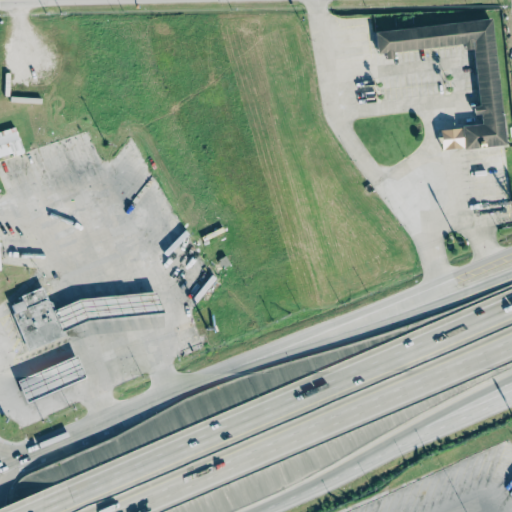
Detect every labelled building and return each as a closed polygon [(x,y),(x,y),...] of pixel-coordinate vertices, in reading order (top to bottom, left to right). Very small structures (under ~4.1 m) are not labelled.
[(420,26),(489,18),(504,144),(463,150),(460,126),(480,123),(479,114),(473,115),(472,106),(478,105),(471,49),(464,50),(463,43),(392,52),(392,58),(384,59),(384,52),(376,53),(374,31),(420,26)] [(0,157),(22,151),(15,126),(0,130),(0,157)] [(41,287),(51,310),(59,328),(63,335),(30,350),(8,301),(41,287)] [(153,291),(162,310),(87,317),(59,328),(51,310),(77,299),(153,291)] [(17,381),(75,355),(83,374),(26,399),(17,381)]
